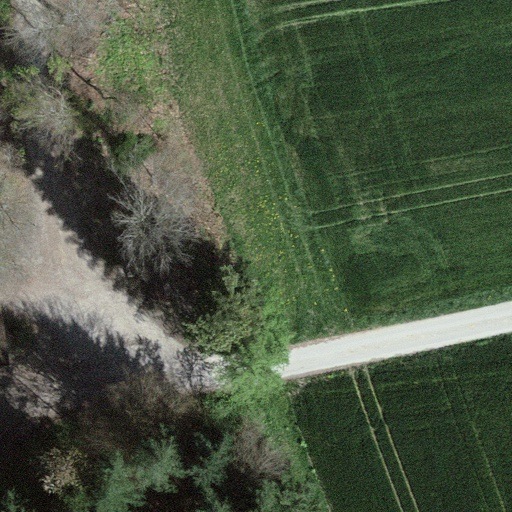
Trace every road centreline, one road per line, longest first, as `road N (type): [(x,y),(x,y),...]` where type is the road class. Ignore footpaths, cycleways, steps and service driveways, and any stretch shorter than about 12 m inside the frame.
road 1 (track): [(511,328),(277,374),(0,411)]
road 2 (track): [(26,0),(59,401),(0,462)]
